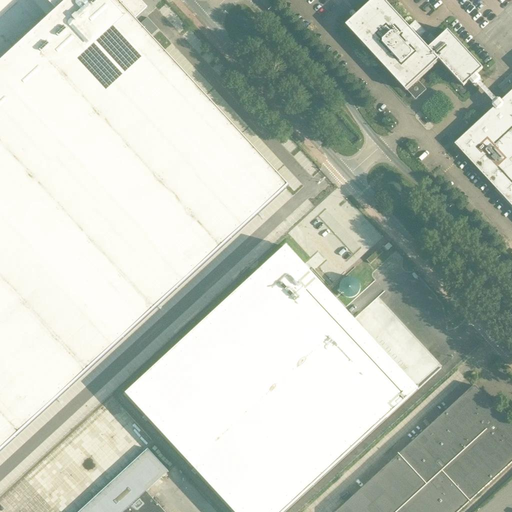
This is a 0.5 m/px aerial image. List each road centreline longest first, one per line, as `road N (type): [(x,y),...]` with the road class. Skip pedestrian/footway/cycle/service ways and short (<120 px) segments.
road 1 (unknown): [(480,335),(297,511)]
road 2 (tertiary): [(346,174),(511,354)]
road 3 (tertiary): [(202,18),(346,174)]
road 4 (tertiary): [(380,144),(255,0)]
road 5 (tertiary): [(511,281),(380,144)]
